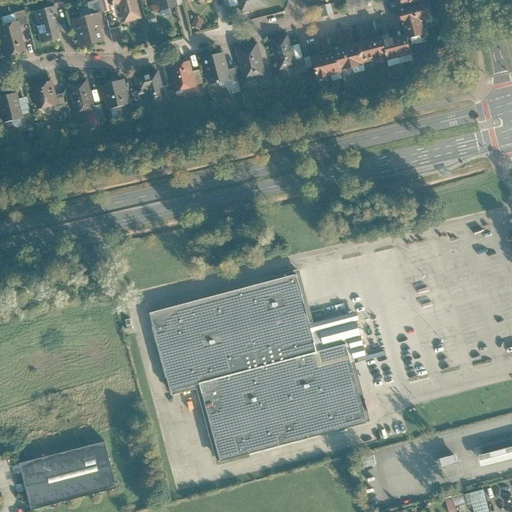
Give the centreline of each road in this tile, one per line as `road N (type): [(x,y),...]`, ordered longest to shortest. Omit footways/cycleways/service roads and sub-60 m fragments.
road 1 (unknown): [(405,395),(385,406),(386,423),(371,432),(194,474),(177,461),(137,304),(326,255)]
road 2 (tertiary): [(511,104),(0,228)]
road 3 (tertiary): [(0,248),(511,134)]
road 4 (residential): [(299,0),(302,17),(127,61),(0,73)]
